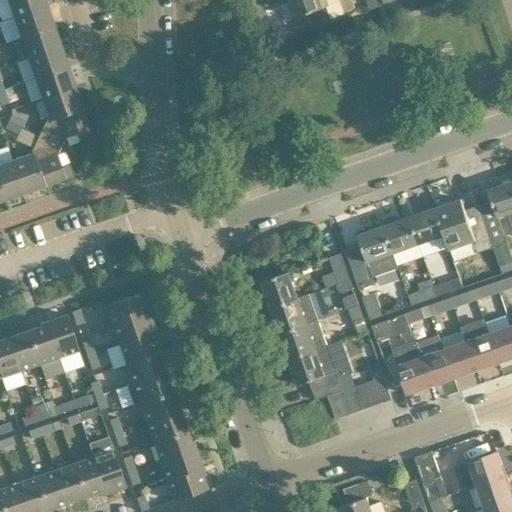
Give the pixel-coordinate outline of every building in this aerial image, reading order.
[(45,0),(7,0),(13,16),(47,5),(45,0)] [(339,0),(292,0),(298,16),(306,14),(311,29),(332,22),(346,17),(339,0)] [(376,0),(365,0),(369,9),(379,6),(376,0)] [(47,5),(13,16),(21,37),(54,25),(47,5)] [(54,25),(21,37),(28,57),(61,46),(54,25)] [(61,46),(28,57),(35,78),(68,66),(61,46)] [(68,66),(35,78),(42,98),(75,87),(68,66)] [(75,87),(42,98),(49,119),(82,107),(75,87)] [(4,89),(0,89),(0,102),(1,105),(8,102),(4,89)] [(43,128),(39,135),(61,145),(65,137),(78,133),(80,139),(92,135),(82,107),(49,119),(47,119),(43,128)] [(13,113),(9,120),(22,127),(26,119),(13,113)] [(18,133),(22,127),(9,120),(6,127),(18,133)] [(33,147),(32,150),(33,153),(44,185),(73,175),(69,164),(62,166),(57,153),(61,145),(39,135),(33,147)] [(33,153),(13,160),(24,192),(44,185),(33,153)] [(13,160),(0,164),(0,188),(4,199),(24,192),(13,160)] [(492,201),(479,206),(486,225),(494,247),(507,242),(499,220),(508,217),(511,227),(511,181),(488,190),(492,201)] [(486,225),(479,206),(465,210),(462,199),(450,203),(446,201),(438,204),(437,207),(436,208),(445,235),(451,249),(474,241),(479,253),(494,247),(486,225)] [(445,235),(436,208),(410,217),(420,244),(445,235)] [(420,244),(410,217),(397,222),(396,218),(384,222),(386,226),(384,226),(394,253),(396,252),(417,245),(420,244)] [(399,267),(394,253),(384,226),(358,235),(362,246),(347,252),(354,271),(360,289),(377,284),(374,276),(399,267)] [(330,258),(335,271),(322,275),(327,288),(336,284),(350,279),(341,254),(330,258)] [(298,297),(294,284),(289,272),(262,281),(271,307),(298,297)] [(511,275),(497,281),(501,292),(511,287),(511,275)] [(460,277),(434,285),(438,296),(463,287),(460,277)] [(431,278),(419,282),(426,300),(438,296),(434,285),(434,286),(431,278)] [(354,289),(350,279),(336,284),(338,291),(343,293),(354,289)] [(491,295),(501,292),(497,281),(481,286),(485,297),(491,295)] [(413,304),(422,301),(418,291),(409,294),(413,304)] [(468,291),(452,296),(455,307),(471,302),(468,291)] [(140,293),(139,293),(106,304),(113,324),(149,311),(147,305),(144,306),(140,293)] [(310,293),(298,298),(298,297),(271,307),(280,332),(319,319),(310,293)] [(439,313),(455,307),(452,296),(436,302),(439,313)] [(354,324),(365,320),(359,305),(349,308),(354,324)] [(409,323),(425,317),(421,307),(406,312),(409,323)] [(84,322),(79,308),(72,311),(76,325),(84,322)] [(156,331),(149,311),(113,324),(119,343),(156,331)] [(67,314),(47,321),(60,357),(79,350),(67,314)] [(378,341),(397,334),(391,317),(373,324),(378,341)] [(327,345),(319,319),(280,332),(289,358),(327,345)] [(28,330),(40,364),(45,377),(64,370),(60,357),(47,321),(39,323),(40,326),(28,330)] [(500,361),(490,333),(489,333),(484,321),(463,328),(467,341),(477,369),(500,361)] [(511,356),(511,324),(511,325),(490,333),(500,361),(511,356)] [(40,364),(28,330),(9,336),(21,370),(40,364)] [(159,339),(156,331),(119,343),(126,363),(160,351),(156,340),(159,339)] [(454,377),(444,349),(445,349),(440,334),(416,342),(432,385),(454,377)] [(21,370),(9,336),(0,339),(0,373),(1,377),(21,370)] [(82,341),(86,355),(95,352),(90,339),(82,341)] [(422,357),(416,342),(416,341),(404,345),(393,349),(405,383),(409,393),(432,385),(422,357)] [(477,369),(467,341),(445,349),(444,349),(454,377),(477,369)] [(327,345),(289,358),(298,384),(310,380),(316,399),(328,395),(329,396),(340,392),(343,391),(327,345)] [(167,371),(160,351),(126,363),(133,382),(167,371)] [(99,366),(95,352),(86,355),(91,369),(99,366)] [(174,390),(167,371),(133,382),(126,385),(133,404),(140,402),(174,390)] [(392,398),(384,377),(373,381),(380,402),(392,398)] [(90,382),(93,391),(94,396),(102,393),(98,379),(90,382)] [(380,402),(373,381),(362,384),(369,406),(380,402)] [(369,406),(362,384),(351,388),(358,410),(369,406)] [(358,410),(351,388),(343,391),(340,392),(347,414),(358,410)] [(181,410),(174,390),(140,402),(147,421),(181,410)] [(347,414),(340,392),(329,396),(336,417),(347,414)] [(107,407),(102,393),(94,396),(98,406),(99,409),(107,407)] [(87,394),(74,399),(77,407),(90,403),(87,394)] [(46,402),(33,406),(35,412),(38,420),(57,414),(54,406),(52,399),(46,402)] [(74,399),(61,403),(64,412),(77,407),(74,399)] [(98,406),(80,412),(82,420),(101,414),(99,409),(98,406)] [(187,429),(181,410),(147,421),(153,441),(187,429)] [(38,420),(35,412),(21,417),(24,425),(38,420)] [(82,420),(80,412),(67,417),(70,424),(82,420)] [(109,419),(114,432),(122,430),(117,416),(109,419)] [(10,421),(0,424),(0,433),(12,429),(10,421)] [(51,422),(41,425),(43,434),(54,430),(51,422)] [(43,434),(41,425),(28,430),(31,438),(43,434)] [(191,440),(187,429),(153,441),(160,460),(196,448),(194,440),(191,440)] [(126,443),(122,430),(114,432),(119,446),(126,443)] [(109,435),(89,442),(94,456),(107,494),(127,487),(120,468),(114,449),(109,435)] [(12,436),(1,439),(4,447),(15,443),(12,436)] [(203,467),(196,448),(160,460),(167,480),(203,467)] [(443,478),(440,469),(433,451),(416,457),(431,500),(442,496),(437,480),(443,478)] [(506,475),(498,452),(458,465),(467,488),(478,483),(478,484),(506,475)] [(122,458),(127,472),(136,469),(130,455),(122,458)] [(107,494),(94,456),(75,463),(86,497),(98,493),(99,496),(107,494)] [(86,497),(75,463),(55,470),(67,504),(86,497)] [(205,474),(203,467),(167,480),(174,499),(208,487),(203,474),(205,474)] [(140,481),(136,469),(127,472),(132,484),(140,481)] [(67,504),(55,470),(36,476),(48,510),(67,504)] [(511,497),(511,492),(506,475),(478,484),(486,507),(511,497)] [(42,511),(48,510),(36,476),(16,483),(26,511),(42,511)] [(416,479),(405,483),(414,509),(416,508),(425,505),(416,479)] [(26,511),(16,483),(0,488),(0,498),(4,511),(26,511)] [(144,495),(136,497),(141,511),(149,508),(144,495)] [(447,511),(442,496),(431,500),(434,511),(447,511)] [(386,511),(382,501),(370,506),(367,497),(341,506),(343,511),(386,511)] [(511,511),(511,497),(486,507),(487,511),(511,511)]
